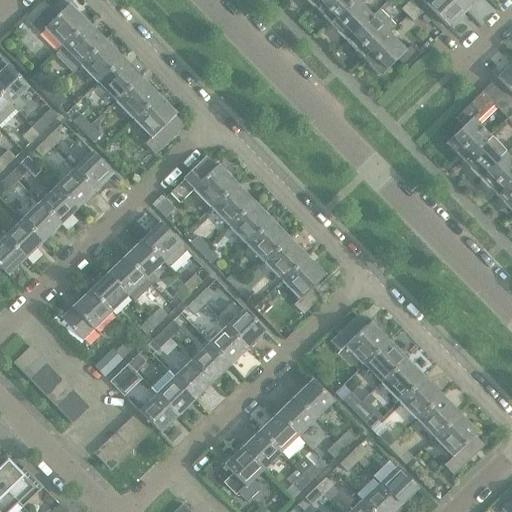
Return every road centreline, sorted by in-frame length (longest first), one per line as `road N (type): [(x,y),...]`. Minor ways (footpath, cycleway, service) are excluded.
road 1 (residential): [(511,314),(205,0)]
road 2 (residential): [(363,277),(125,511)]
road 3 (residential): [(212,125),(0,330)]
road 4 (residential): [(363,277),(511,436)]
road 5 (residential): [(212,125),(363,277)]
road 6 (residential): [(93,0),(212,125)]
road 7 (residential): [(110,511),(0,403)]
